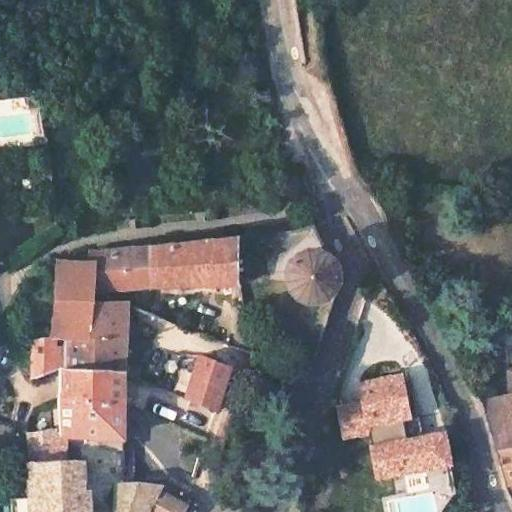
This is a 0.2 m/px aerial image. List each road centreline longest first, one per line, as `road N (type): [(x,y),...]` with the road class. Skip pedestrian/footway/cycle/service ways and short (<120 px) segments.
road 1 (unclassified): [(504,511),(451,366),(339,176)]
road 2 (unclassified): [(275,511),(348,304),(352,274),(326,204),(339,176)]
road 3 (unclassified): [(339,176),(292,82),(277,0)]
